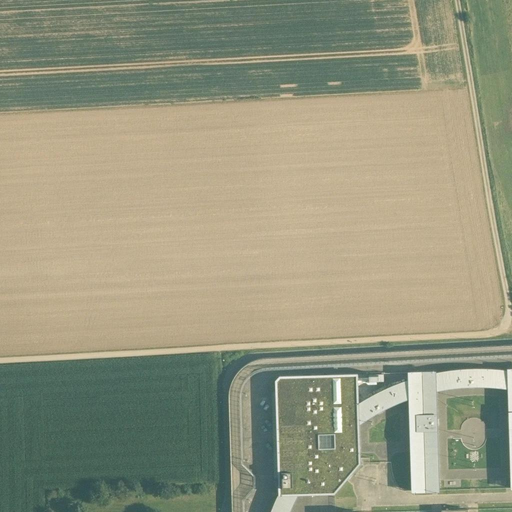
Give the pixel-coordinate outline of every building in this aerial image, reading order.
[(455,375),(440,378),(440,396),(455,393),(474,392),(491,392),(509,394),(509,376),(491,374),(473,374),(455,375)] [(440,376),(409,377),(409,385),(410,405),(413,499),(443,499),(440,396),(440,378),(440,376)] [(362,380),(278,381),(280,500),(280,502),(301,501),(338,500),(364,469),(363,430),(363,407),(362,380)] [(370,402),(363,407),(363,430),(371,425),(386,416),(398,410),(410,405),(409,385),(400,388),(390,393),(379,397),(370,402)] [(296,511),(297,511),(301,501),(280,502),(280,500),(277,506),(274,511),(296,511)]
